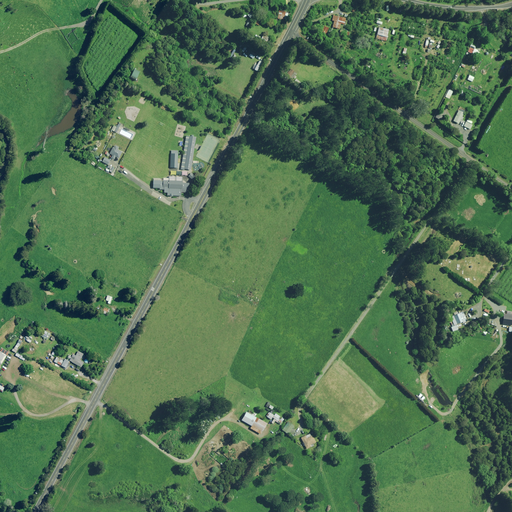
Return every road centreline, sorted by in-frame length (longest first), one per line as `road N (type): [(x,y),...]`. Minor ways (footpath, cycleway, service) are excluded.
road 1 (primary): [(35,511),(292,32)]
road 2 (unclassified): [(511,187),(292,32)]
